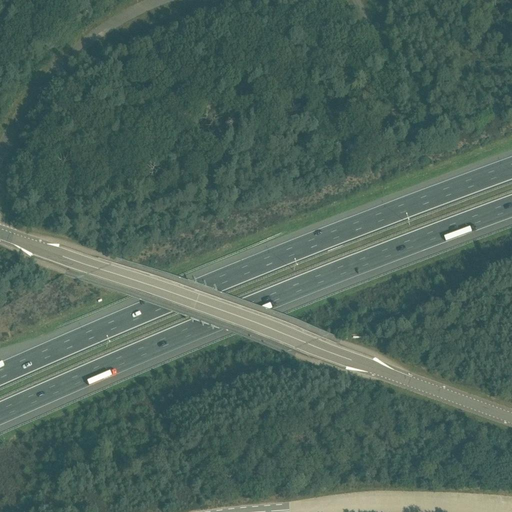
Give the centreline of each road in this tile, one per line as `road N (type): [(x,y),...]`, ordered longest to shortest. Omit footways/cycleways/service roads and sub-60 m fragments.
road 1 (motorway): [(0,414),(511,206)]
road 2 (motorway): [(511,169),(0,375)]
road 3 (tertiary): [(511,418),(0,234)]
